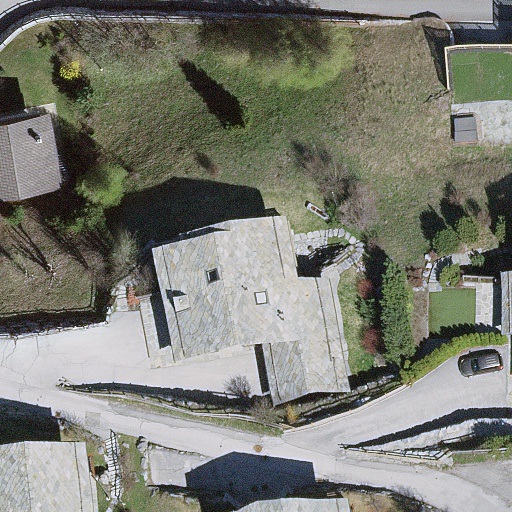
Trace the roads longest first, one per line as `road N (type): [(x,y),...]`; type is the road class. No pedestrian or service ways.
road 1 (residential): [(0,395),(415,471),(480,511)]
road 2 (residential): [(340,0),(511,2)]
